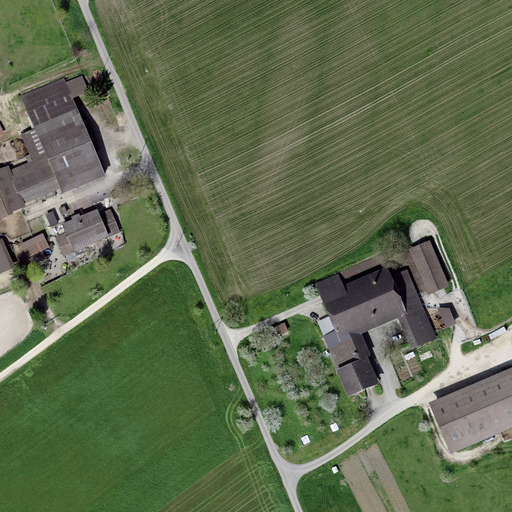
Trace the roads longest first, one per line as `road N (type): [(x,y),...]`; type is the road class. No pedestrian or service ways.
road 1 (unclassified): [(299,511),(82,0)]
road 2 (track): [(285,477),(334,453),(511,329)]
road 3 (track): [(0,374),(182,241)]
